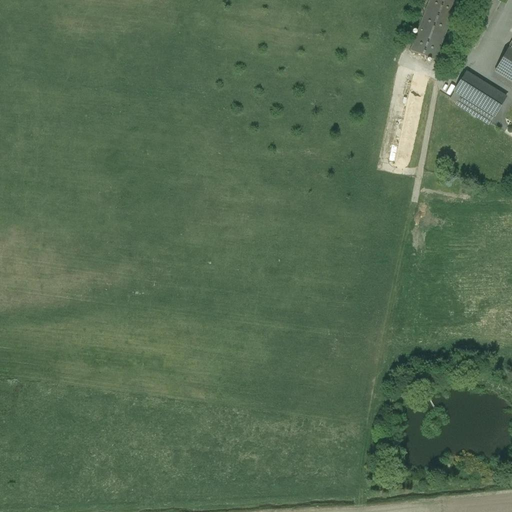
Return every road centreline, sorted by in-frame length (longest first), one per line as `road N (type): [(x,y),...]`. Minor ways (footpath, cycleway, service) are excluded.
road 1 (track): [(360,508),(413,202)]
road 2 (track): [(436,84),(413,202)]
